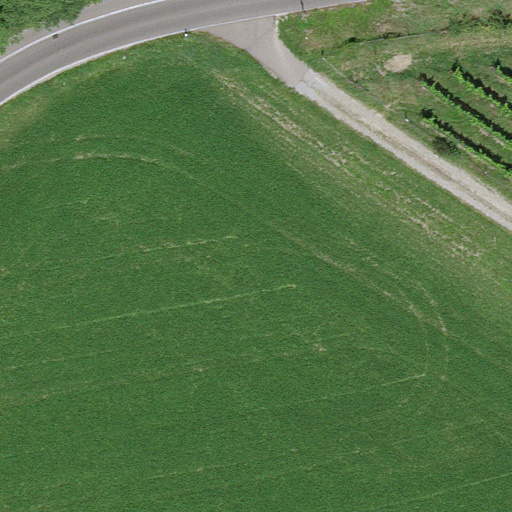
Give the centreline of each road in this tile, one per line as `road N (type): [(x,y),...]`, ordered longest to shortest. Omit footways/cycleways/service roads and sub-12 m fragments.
road 1 (track): [(209,8),(511,220)]
road 2 (residential): [(0,84),(112,33),(261,0)]
